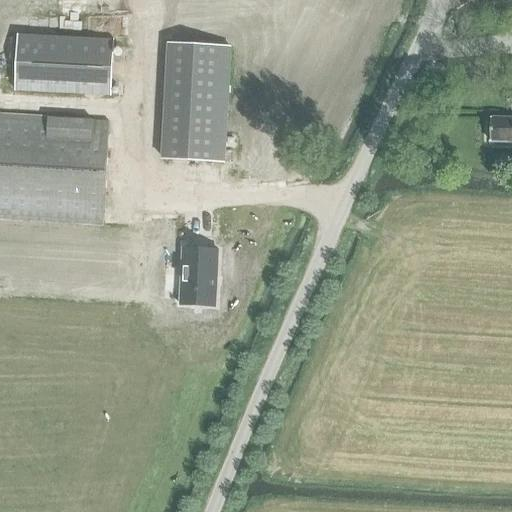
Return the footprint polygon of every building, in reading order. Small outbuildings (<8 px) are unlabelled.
[(214,0),(213,31),(193,30),(193,44),(240,46),(241,35),(292,37),(293,0),(214,0)] [(17,36),(14,90),(111,96),(114,42),(17,36)] [(163,161),(223,164),(230,47),(168,45),(163,161)] [(109,122),(0,115),(0,219),(103,225),(109,122)] [(511,119),(491,119),(490,143),(511,143),(511,119)] [(238,289),(262,290),(264,242),(240,241),(238,289)] [(182,250),(179,305),(215,307),(218,252),(182,250)]
